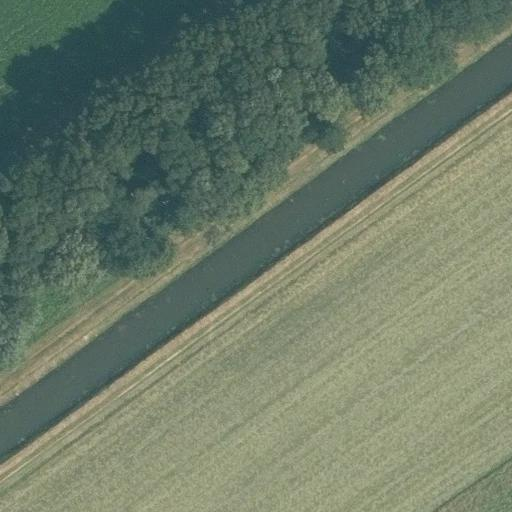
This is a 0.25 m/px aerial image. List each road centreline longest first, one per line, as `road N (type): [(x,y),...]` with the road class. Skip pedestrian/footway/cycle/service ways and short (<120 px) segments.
road 1 (track): [(0,384),(511,8)]
road 2 (track): [(0,478),(511,109)]
